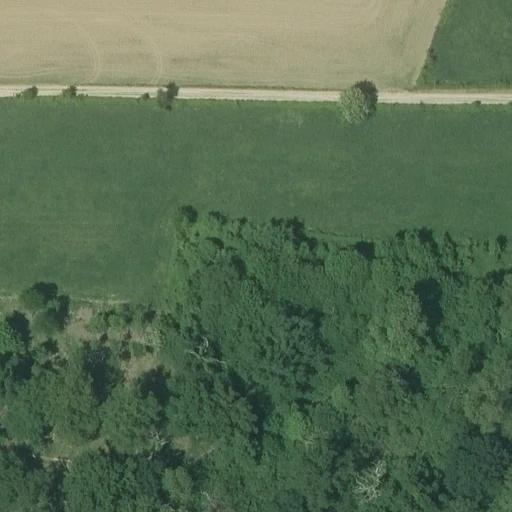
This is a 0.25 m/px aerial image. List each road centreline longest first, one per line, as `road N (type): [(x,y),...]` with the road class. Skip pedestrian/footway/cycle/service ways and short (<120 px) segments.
road 1 (track): [(511,402),(358,399),(298,410),(132,491),(13,511)]
road 2 (track): [(0,91),(511,98)]
